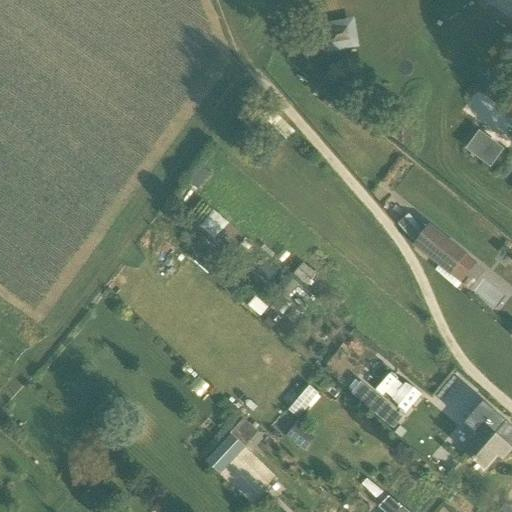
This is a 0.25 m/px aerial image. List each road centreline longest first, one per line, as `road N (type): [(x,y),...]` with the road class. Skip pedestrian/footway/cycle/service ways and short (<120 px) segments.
road 1 (track): [(511,405),(467,366),(412,254),(259,60)]
road 2 (track): [(0,385),(259,60)]
